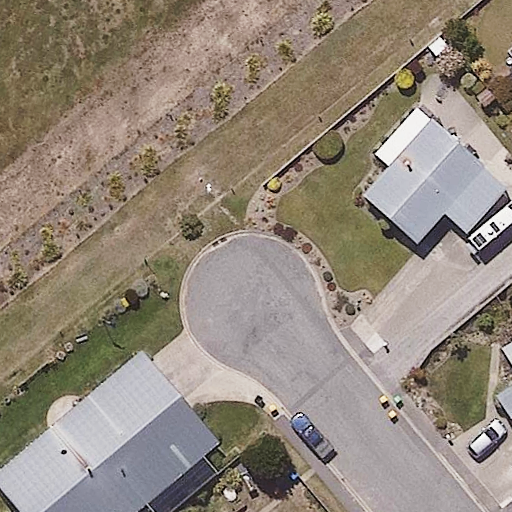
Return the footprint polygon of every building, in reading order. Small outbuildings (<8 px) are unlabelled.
[(463,236),(504,188),(413,105),(376,149),(389,160),(363,192),(415,244),(443,214),(463,236)] [(511,332),(500,339),(511,360),(511,385),(496,395),(511,422),(511,332)] [(79,377),(56,352),(5,398),(28,423),(79,377)] [(138,511),(210,449),(130,358),(0,472),(0,502),(8,511),(138,511)] [(511,458),(489,479),(511,504),(511,458)]
